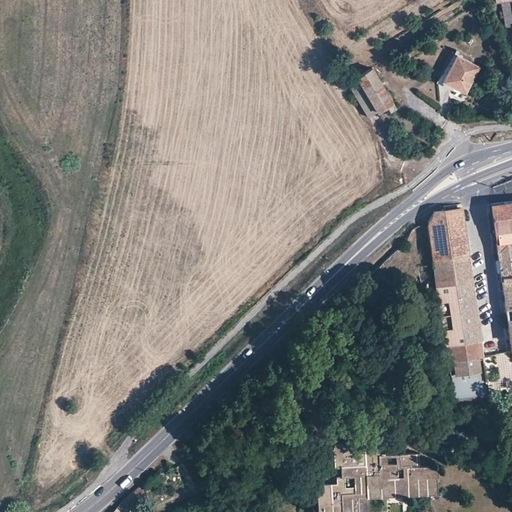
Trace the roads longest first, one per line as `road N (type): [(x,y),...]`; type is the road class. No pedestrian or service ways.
road 1 (secondary): [(390,223),(85,511)]
road 2 (secondary): [(511,153),(463,173),(390,223)]
road 3 (secondary): [(390,223),(511,159)]
